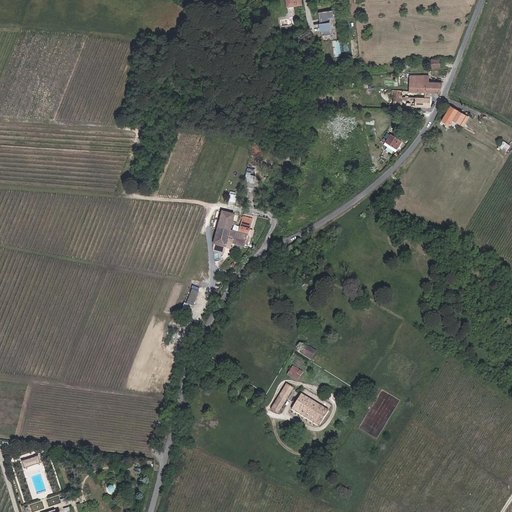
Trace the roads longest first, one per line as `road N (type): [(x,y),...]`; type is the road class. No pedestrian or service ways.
road 1 (unclassified): [(482,0),(436,113),(396,164),(275,238),(239,276),(188,366),(149,511)]
road 2 (track): [(275,238),(304,187),(322,125),(308,6)]
